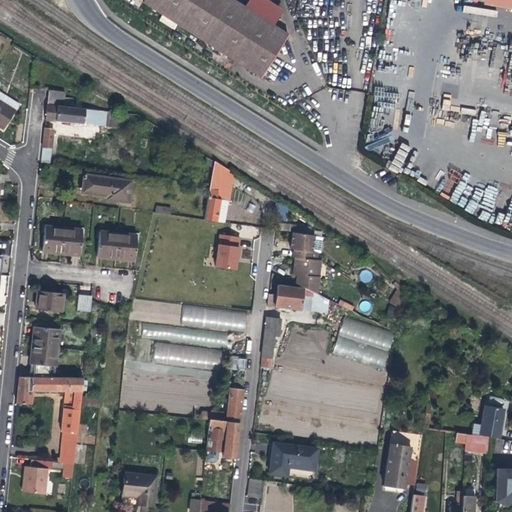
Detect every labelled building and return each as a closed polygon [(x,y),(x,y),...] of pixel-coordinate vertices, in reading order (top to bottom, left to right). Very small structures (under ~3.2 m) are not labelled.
[(268,58),(282,34),(230,0),(139,0),(139,1),(257,76),(268,58)] [(66,92),(48,89),(47,104),(64,106),(66,92)] [(19,103),(0,91),(0,100),(15,110),(19,103)] [(0,127),(3,130),(15,110),(0,100),(0,127)] [(110,127),(112,112),(64,106),(47,104),(45,120),(61,122),(61,124),(72,125),(73,123),(110,127)] [(129,114),(112,112),(110,127),(128,129),(129,114)] [(147,127),(150,123),(138,115),(135,120),(147,127)] [(54,130),(44,128),(41,161),(50,162),(54,130)] [(400,170),(407,152),(398,149),(392,168),(400,170)] [(215,162),(206,157),(203,162),(214,169),(215,162)] [(229,171),(215,162),(214,169),(211,185),(205,220),(217,222),(221,199),(224,200),(229,171)] [(234,173),(229,171),(224,200),(229,200),(234,173)] [(128,201),(131,182),(85,176),(84,185),(83,188),(109,192),(108,198),(128,201)] [(217,222),(225,223),(227,209),(229,200),(224,200),(221,199),(217,222)] [(156,205),(155,212),(170,213),(170,207),(156,205)] [(54,253),(61,253),(64,228),(45,226),(43,252),(54,253)] [(83,230),(64,228),(61,253),(73,255),(80,255),(83,230)] [(104,258),(116,259),(118,233),(100,232),(97,257),(104,258)] [(311,250),(313,235),(312,235),(291,232),(290,242),(290,247),(294,248),(293,258),(295,258),(314,260),(315,251),(311,250)] [(137,235),(118,233),(116,259),(121,259),(135,261),(137,235)] [(235,270),(240,238),(220,235),(215,267),(235,270)] [(321,236),(313,235),(311,250),(315,251),(320,251),(321,236)] [(316,261),(314,260),(295,258),(294,269),(294,274),(298,275),(297,284),(305,288),(318,294),(320,278),(315,277),(316,261)] [(324,297),(318,294),(305,288),(278,285),(277,294),(269,293),(267,306),(317,312),(324,297)] [(61,312),(63,293),(48,292),(37,290),(35,309),(61,312)] [(390,304),(399,309),(401,294),(395,291),(390,304)] [(90,311),(92,299),(92,296),(79,294),(77,310),(90,311)] [(368,311),(369,302),(361,301),(360,310),(368,311)] [(181,325),(245,332),(247,312),(183,305),(181,325)] [(266,317),(263,344),(273,346),(274,336),(279,336),(281,318),(266,317)] [(343,318),(333,354),(384,368),(395,332),(343,318)] [(141,338),(227,345),(228,331),(142,324),(141,338)] [(33,336),(32,345),(57,348),(59,329),(34,327),(33,336)] [(153,362),(219,370),(222,350),(156,342),(153,362)] [(270,367),(273,346),(263,344),(262,353),(260,366),(270,367)] [(55,366),(57,348),(32,345),(30,359),(30,363),(34,364),(32,378),(49,378),(50,365),(55,366)] [(246,357),(228,354),(226,370),(240,371),(244,372),(246,357)] [(19,378),(16,403),(27,405),(28,391),(62,391),(60,408),(63,408),(61,431),(63,431),(59,463),(73,464),(83,378),(49,378),(32,378),(19,378)] [(227,403),(226,412),(225,421),(239,423),(244,380),(233,379),(232,388),(229,388),(228,395),(227,395),(226,403),(227,403)] [(472,423),(470,434),(488,437),(499,438),(500,428),(504,409),(484,405),(480,424),(472,423)] [(195,410),(194,418),(202,419),(203,411),(195,410)] [(211,410),(211,412),(210,420),(225,421),(226,412),(211,410)] [(211,412),(203,411),(202,419),(210,420),(211,412)] [(431,413),(425,412),(424,417),(423,427),(428,428),(431,413)] [(235,459),(239,423),(225,421),(210,420),(207,445),(205,460),(214,461),(216,461),(218,459),(219,451),(224,452),(223,457),(227,458),(235,459)] [(404,483),(414,485),(415,479),(420,443),(421,435),(422,429),(394,424),(384,485),(404,488),(404,483)] [(445,447),(446,431),(428,428),(423,427),(422,429),(421,435),(420,443),(445,447)] [(465,442),(466,434),(456,432),(456,440),(465,442)] [(487,459),(488,437),(470,434),(467,434),(466,434),(465,442),(465,456),(487,459)] [(269,472),(287,475),(288,466),(313,470),(316,449),(274,443),(272,453),(269,472)] [(28,478),(23,478),(22,491),(44,493),(47,469),(51,469),(52,462),(30,460),(29,467),(28,478)] [(503,505),(511,498),(511,469),(496,468),(495,501),(503,505)] [(122,495),(137,497),(141,497),(141,504),(153,506),(156,475),(124,472),(122,495)] [(248,495),(261,496),(262,489),(263,480),(250,478),(248,495)] [(417,483),(416,491),(426,492),(426,484),(417,483)] [(461,511),(463,495),(463,483),(460,483),(460,485),(457,485),(456,499),(452,499),(451,506),(450,506),(449,511),(461,511)] [(422,496),(413,494),(410,511),(421,511),(423,505),(421,505),(422,496)] [(472,511),(474,496),(463,495),(461,511),(472,511)] [(189,511),(199,511),(201,501),(201,499),(191,499),(189,511)] [(228,511),(229,504),(201,501),(199,511),(228,511)]
